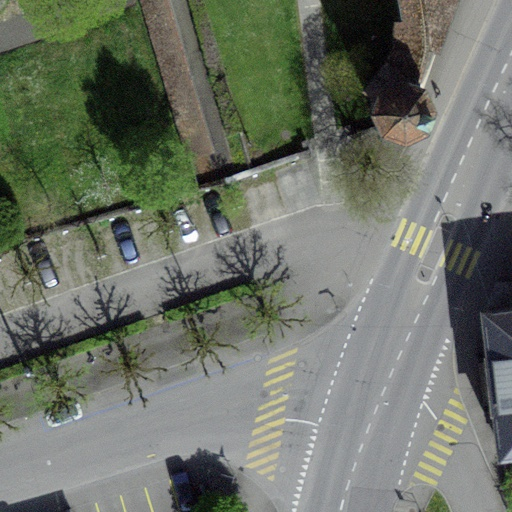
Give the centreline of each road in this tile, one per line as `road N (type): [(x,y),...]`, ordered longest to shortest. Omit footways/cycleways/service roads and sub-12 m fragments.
road 1 (residential): [(0,478),(198,412),(304,421),(360,438)]
road 2 (secondary): [(511,63),(379,381)]
road 3 (residential): [(476,511),(411,393),(379,381)]
